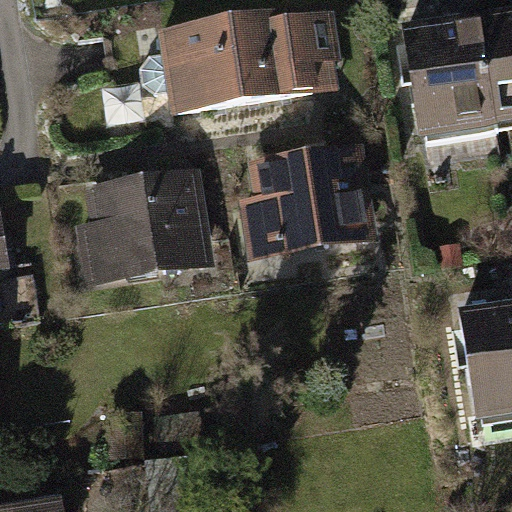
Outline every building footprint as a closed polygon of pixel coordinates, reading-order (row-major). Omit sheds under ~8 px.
[(331,13),(164,36),(176,118),(342,95),(331,13)] [(511,136),(511,17),(473,24),(493,139),(511,136)] [(493,139),(473,24),(398,37),(418,153),(493,139)] [(376,247),(360,150),(249,168),(255,204),(240,206),(250,267),(376,247)] [(216,275),(203,181),(91,195),(96,227),(74,229),(82,293),(216,275)] [(511,426),(511,308),(454,318),(473,433),(511,426)]
